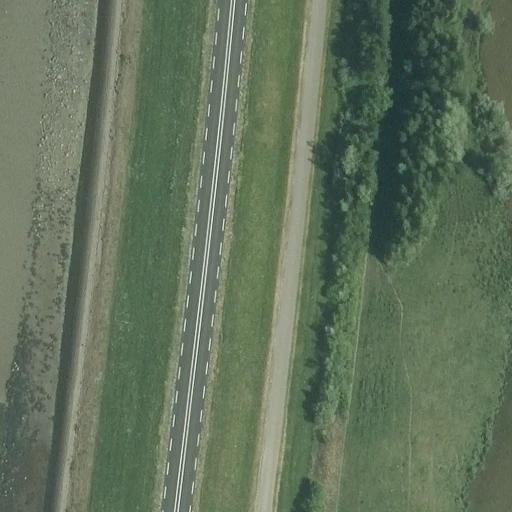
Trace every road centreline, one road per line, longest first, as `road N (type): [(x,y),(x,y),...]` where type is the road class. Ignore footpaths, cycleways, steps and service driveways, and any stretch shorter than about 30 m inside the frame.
road 1 (primary): [(175,511),(231,0)]
road 2 (unclassified): [(263,511),(317,0)]
